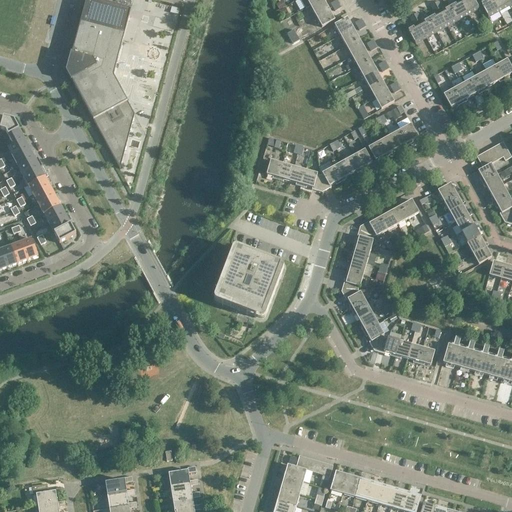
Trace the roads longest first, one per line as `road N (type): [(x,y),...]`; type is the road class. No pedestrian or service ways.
road 1 (residential): [(511,505),(265,440)]
road 2 (residential): [(309,302),(356,372),(511,416)]
road 3 (residential): [(309,302),(333,214),(448,153)]
road 4 (residential): [(42,141),(95,238),(49,270),(0,288)]
road 5 (residential): [(448,153),(364,0)]
road 6 (residential): [(140,252),(206,362),(240,371)]
